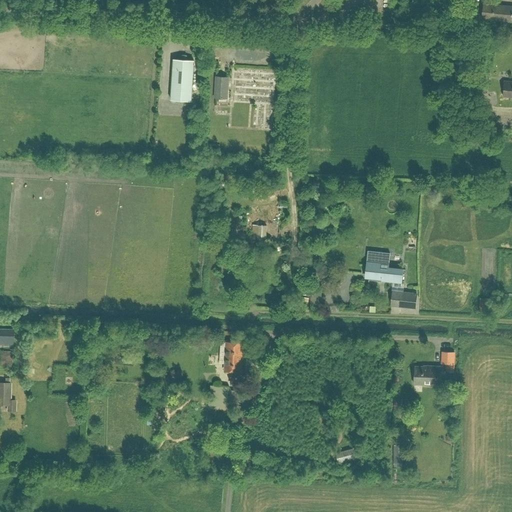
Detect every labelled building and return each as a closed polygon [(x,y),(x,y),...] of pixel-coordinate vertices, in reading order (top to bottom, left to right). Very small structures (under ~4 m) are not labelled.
[(511,22),(511,20),(511,6),(483,3),(481,18),(501,21),(501,22),(501,24),(502,25),(504,26),(505,26),(507,25),(507,23),(508,21),(511,22)] [(194,61),(186,60),(187,55),(181,55),(181,60),(173,59),(171,100),(191,101),(194,61)] [(226,98),(227,77),(216,77),(215,98),(226,98)] [(511,81),(504,81),(503,97),(511,97),(511,81)] [(370,249),(368,264),(366,275),(370,276),(370,278),(403,283),(405,269),(390,267),(392,252),(370,249)] [(417,293),(392,290),(390,306),(415,308),(417,293)] [(499,312),(500,299),(480,298),(480,311),(499,312)] [(0,329),(0,343),(12,344),(12,330),(0,329)] [(239,347),(239,343),(226,342),(224,371),(231,371),(230,384),(241,385),(242,370),(240,370),(240,364),(241,364),(242,358),(241,358),(241,347),(239,347)] [(0,366),(12,367),(12,351),(0,350),(0,366)] [(448,371),(452,371),(453,352),(441,351),(440,364),(448,364),(448,371)] [(428,366),(427,367),(415,366),(414,384),(440,385),(441,366),(428,366)] [(8,401),(9,384),(0,383),(0,403),(8,404),(8,410),(14,410),(14,401),(8,401)] [(209,405),(226,407),(228,387),(210,385),(209,405)] [(335,453),(338,463),(357,458),(355,448),(335,453)] [(245,449),(244,457),(258,458),(259,449),(245,449)] [(150,453),(150,465),(160,465),(159,453),(150,453)]
